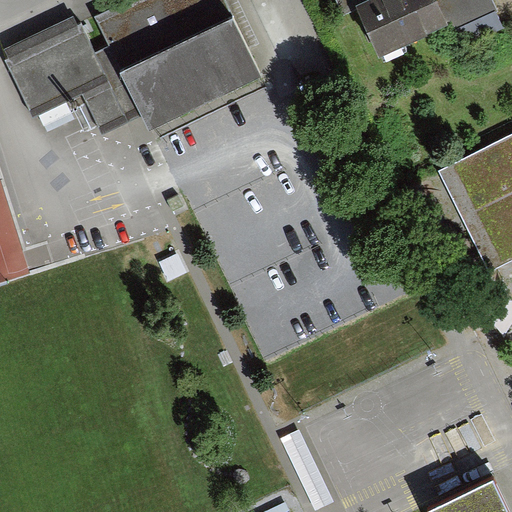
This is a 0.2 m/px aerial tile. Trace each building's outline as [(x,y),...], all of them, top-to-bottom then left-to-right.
[(79,14),(5,49),(35,118),(84,96),(104,131),(144,110),(157,133),(271,72),(230,0),(132,0),(100,15),(114,45),(99,52),(79,14)] [(280,0),(274,0),(260,5),(279,59),(298,52),(280,0)] [(341,0),(346,11),(360,4),(380,50),(492,0),(341,0)] [(511,143),(490,154),(511,199),(511,143)] [(312,506),(331,500),(307,425),(288,431),(312,506)] [(511,511),(511,476),(511,474),(443,507),(445,511),(511,511)]
